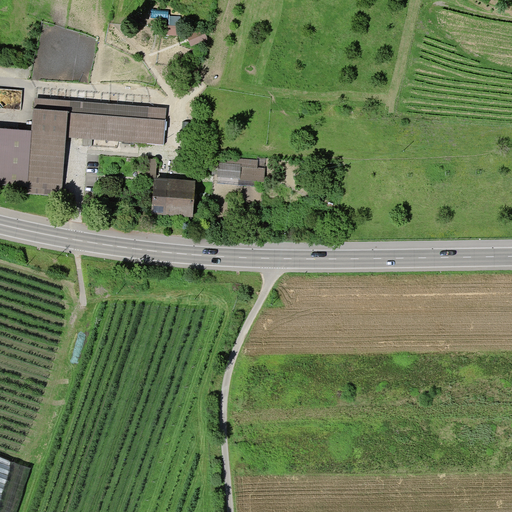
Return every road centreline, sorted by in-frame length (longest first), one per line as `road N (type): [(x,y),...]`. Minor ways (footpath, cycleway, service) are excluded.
road 1 (secondary): [(511,256),(238,257),(136,249),(0,223)]
road 2 (track): [(231,511),(225,388),(235,346),(282,259)]
road 3 (track): [(511,18),(438,2),(429,14),(460,45),(511,69)]
